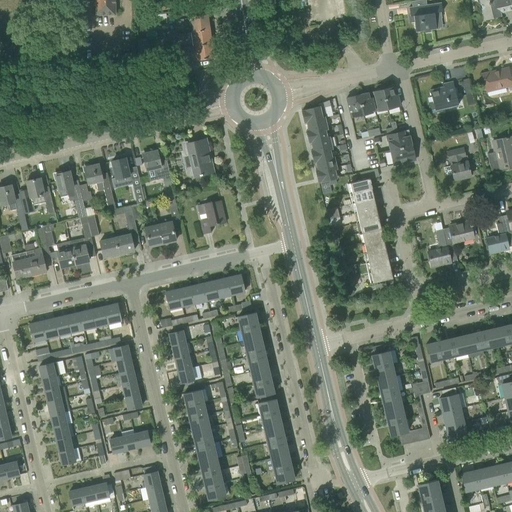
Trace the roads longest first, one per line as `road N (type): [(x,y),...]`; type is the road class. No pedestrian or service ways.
road 1 (residential): [(0,158),(204,109)]
road 2 (residential): [(310,454),(261,251)]
road 3 (residential): [(39,485),(4,312)]
road 4 (residential): [(171,454),(130,283)]
road 5 (residential): [(359,481),(511,447)]
road 6 (residential): [(434,205),(401,68)]
road 7 (residential): [(171,454),(39,485)]
road 8 (residential): [(130,283),(261,251)]
road 9 (residential): [(4,312),(130,283)]
